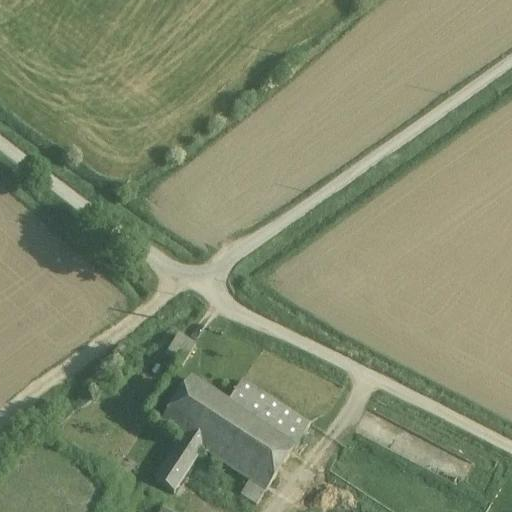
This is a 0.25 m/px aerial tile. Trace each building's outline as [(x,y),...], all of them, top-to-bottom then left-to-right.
[(195,349),(178,338),(165,358),(182,369),(195,349)] [(190,382),(161,426),(183,440),(188,444),(218,400),(190,382)] [(310,428),(242,383),(227,406),(294,450),(294,451),(310,428)] [(227,406),(218,400),(188,444),(201,452),(249,484),(265,495),(294,450),(227,406)] [(183,440),(155,483),(173,495),(201,452),(188,444),(183,440)] [(265,495),(249,484),(241,498),(256,508),(265,495)]
